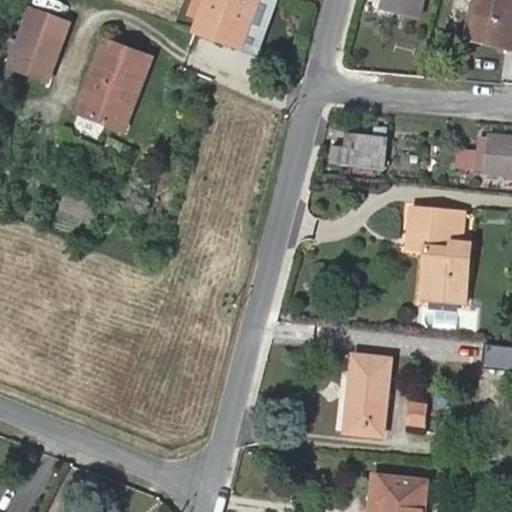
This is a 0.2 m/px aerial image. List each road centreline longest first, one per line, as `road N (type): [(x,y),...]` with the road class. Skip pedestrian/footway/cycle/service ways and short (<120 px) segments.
road 1 (residential): [(206,492),(317,85)]
road 2 (residential): [(0,401),(206,492)]
road 3 (residential): [(317,85),(511,105)]
